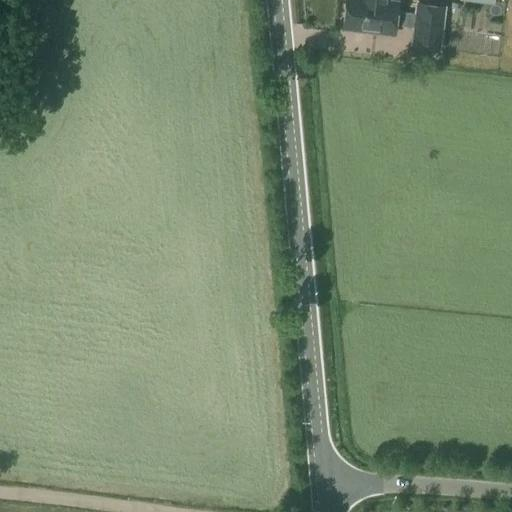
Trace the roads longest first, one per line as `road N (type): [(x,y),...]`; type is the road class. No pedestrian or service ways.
road 1 (tertiary): [(325,484),(276,0)]
road 2 (unclassified): [(511,499),(325,484)]
road 3 (track): [(0,491),(166,511)]
